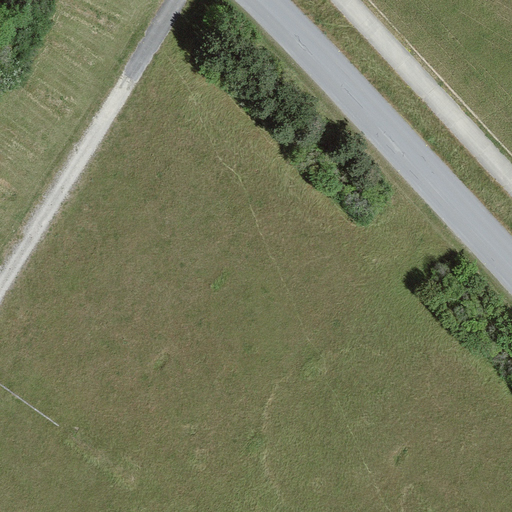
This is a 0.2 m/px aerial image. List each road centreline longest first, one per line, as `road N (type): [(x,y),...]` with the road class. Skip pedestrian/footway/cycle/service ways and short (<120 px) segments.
road 1 (unclassified): [(511,259),(265,0)]
road 2 (track): [(178,0),(0,297)]
